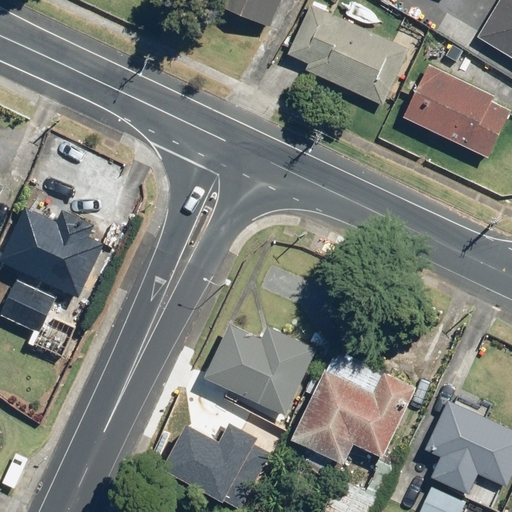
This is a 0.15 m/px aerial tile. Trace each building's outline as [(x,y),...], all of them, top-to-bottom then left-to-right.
[(269,31),(280,0),(212,0),(210,7),(236,19),(269,31)] [(511,0),(499,0),(475,40),(511,61),(511,0)] [(308,10),(286,60),(381,102),(403,52),(308,10)] [(428,71),(404,122),(482,158),(506,107),(428,71)] [(22,207),(0,254),(0,263),(77,299),(103,244),(22,207)] [(15,282),(0,311),(0,316),(32,332),(49,299),(15,282)] [(49,316),(35,349),(64,362),(79,329),(49,316)] [(267,323),(259,339),(227,325),(202,379),(282,415),(297,382),(297,383),(316,347),(267,323)] [(338,465),(351,441),(380,456),(414,387),(382,371),(371,394),(323,370),(287,439),(338,465)] [(511,475),(511,430),(445,401),(423,451),(436,457),(427,475),(464,493),(474,473),(506,488),(511,475)] [(244,447),(185,419),(161,469),(220,497),(244,447)] [(366,511),(375,495),(343,478),(325,511),(366,511)] [(431,488),(420,511),(459,511),(463,503),(431,488)]
